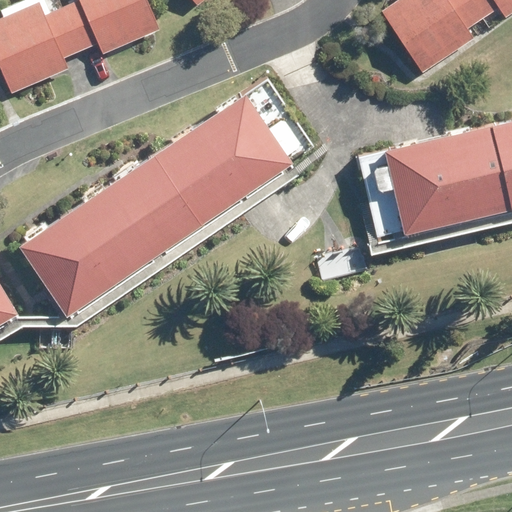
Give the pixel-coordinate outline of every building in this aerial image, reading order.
[(63,55),(80,48),(61,5),(42,13),(36,0),(30,0),(0,13),(0,63),(12,90),(68,66),(63,55)] [(71,0),(61,5),(80,48),(98,40),(102,51),(159,25),(147,0),(71,0)] [(473,35),(467,25),(482,14),(472,0),(391,0),(380,7),(422,69),(473,35)] [(511,0),(472,0),(482,14),(497,4),(504,15),(511,9),(511,0)] [(175,135),(179,141),(158,156),(206,226),(297,163),(292,155),(305,146),(287,120),(274,129),(249,93),(197,129),(192,123),(175,135)] [(511,113),(489,119),(509,202),(511,201),(511,113)] [(489,119),(383,144),(403,227),(509,202),(489,119)] [(158,156),(26,247),(74,317),(206,226),(158,156)] [(0,269),(0,323),(24,309),(0,269)]
